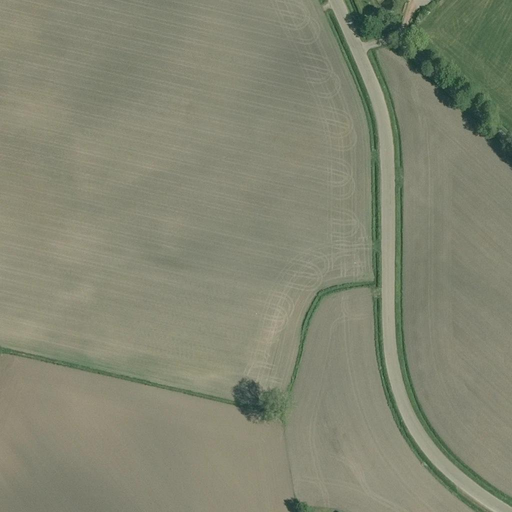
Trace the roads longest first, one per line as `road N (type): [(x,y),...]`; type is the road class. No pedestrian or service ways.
road 1 (unclassified): [(505,511),(432,454),(396,389),(387,335),(386,153),(357,53)]
road 2 (unclassified): [(511,145),(400,43),(357,53)]
